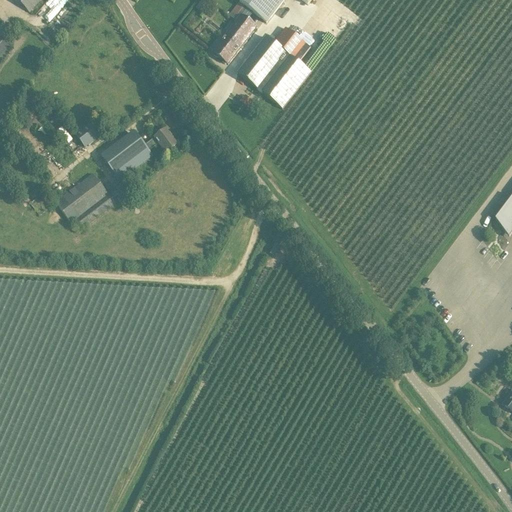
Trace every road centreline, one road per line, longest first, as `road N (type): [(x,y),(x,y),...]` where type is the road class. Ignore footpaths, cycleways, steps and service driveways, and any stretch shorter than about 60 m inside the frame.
road 1 (tertiary): [(511,511),(118,0)]
road 2 (track): [(0,270),(230,284),(261,215),(274,204)]
road 3 (track): [(511,172),(464,249),(498,338),(430,404)]
road 4 (track): [(113,511),(230,284)]
